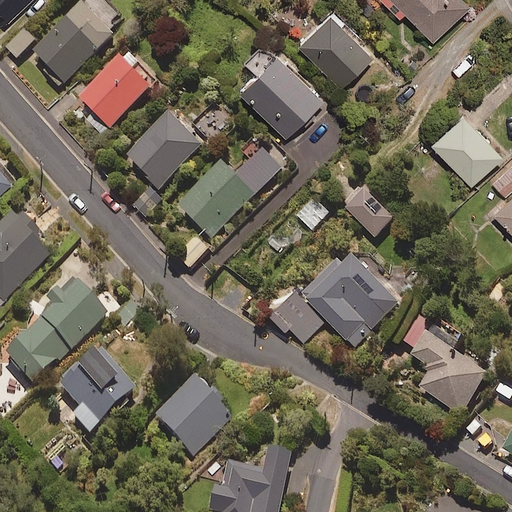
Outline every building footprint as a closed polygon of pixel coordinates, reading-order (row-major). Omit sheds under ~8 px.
[(33,0),(0,0),(0,16),(7,24),(33,0)] [(380,0),(402,22),(407,17),(433,44),(468,9),(459,0),(380,0)] [(53,70),(48,75),(61,89),(66,84),(68,86),(118,39),(90,9),(39,55),(53,70)] [(341,91),(371,61),(340,30),(344,25),(333,14),(299,49),(341,91)] [(40,45),(30,33),(11,50),(21,61),(40,45)] [(322,104),(275,59),(240,95),(287,140),(322,104)] [(156,92),(128,62),(85,101),(97,114),(89,121),(105,138),(156,92)] [(156,189),(162,195),(213,146),(176,108),(165,119),(161,115),(135,140),(139,144),(122,161),(152,192),(156,189)] [(501,159),(463,119),(433,148),(471,188),(501,159)] [(283,166),(266,148),(238,176),(227,165),(183,208),(212,237),(283,166)] [(0,165),(0,202),(19,185),(0,165)] [(511,191),(511,166),(491,183),(504,198),(511,191)] [(170,204),(162,195),(156,189),(152,192),(137,208),(151,223),(170,204)] [(397,224),(371,197),(351,216),(376,243),(397,224)] [(511,198),(495,214),(511,233),(511,198)] [(24,228),(18,222),(0,239),(0,312),(54,260),(42,248),(47,243),(28,224),(24,228)] [(202,238),(188,251),(191,256),(185,262),(193,271),(214,252),(202,238)] [(305,300),(301,295),(273,323),(287,337),(293,332),(305,344),(327,322),(355,350),(376,330),(383,338),(401,320),(394,312),(400,307),(354,261),(343,272),(338,268),(305,300)] [(110,322),(77,283),(49,307),(56,315),(8,357),(34,387),(110,322)] [(460,329),(433,312),(409,351),(429,364),(416,384),(459,412),(487,368),(450,345),(460,329)] [(140,394),(109,357),(66,392),(82,412),(76,417),(90,434),(140,394)] [(511,390),(511,385),(496,377),(490,388),(508,398),(511,390)] [(234,419),(222,407),(227,402),(218,392),(213,397),(200,383),(161,422),(195,457),(234,419)] [(511,429),(501,446),(511,452),(511,429)] [(282,511),(295,463),(273,458),(269,477),(232,467),(226,494),(221,492),(215,511),(282,511)]
